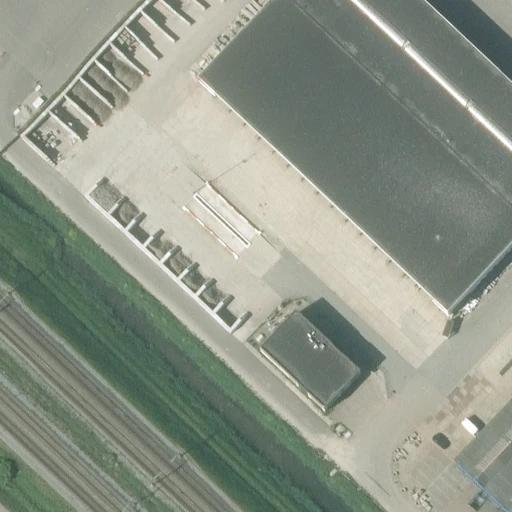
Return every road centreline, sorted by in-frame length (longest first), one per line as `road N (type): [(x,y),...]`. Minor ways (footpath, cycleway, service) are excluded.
road 1 (unclassified): [(404,511),(387,496),(378,470),(397,405),(394,376),(312,291)]
road 2 (unknown): [(395,384),(511,280)]
